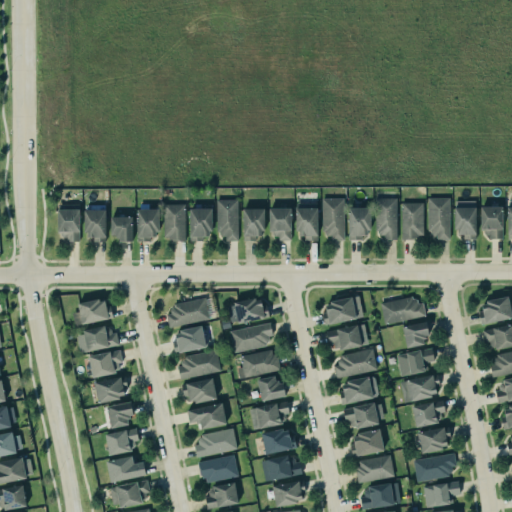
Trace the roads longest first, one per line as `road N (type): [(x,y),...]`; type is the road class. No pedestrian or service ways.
road 1 (tertiary): [(71,511),(26,276),(24,0)]
road 2 (residential): [(0,275),(511,271)]
road 3 (residential): [(490,511),(445,272)]
road 4 (residential): [(334,511),(285,274)]
road 5 (residential): [(179,511),(131,275)]
